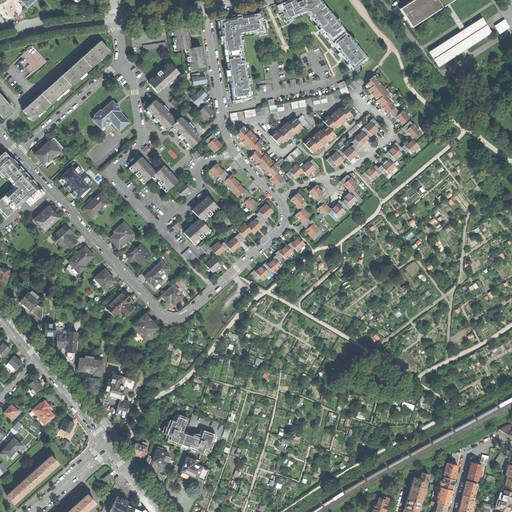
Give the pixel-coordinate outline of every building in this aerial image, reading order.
[(312,16),(325,6),(320,0),(288,0),(278,4),(282,12),(283,12),(283,13),(279,15),(284,26),(290,23),(290,22),(289,20),(301,14),(301,13),(306,11),(308,14),(310,12),(312,16)] [(413,0),(400,9),(412,27),(445,5),(449,3),(453,0),(413,0)] [(445,5),(461,31),(465,28),(449,3),(445,5)] [(325,6),(312,16),(315,19),(314,20),(321,30),(329,40),(330,38),(333,42),(345,32),(343,30),(344,30),(333,17),(331,15),(331,14),(325,6)] [(227,55),(243,52),(240,33),(244,32),(245,34),(259,32),(259,35),(259,36),(268,34),(267,29),(266,22),(261,23),(259,13),(241,16),(241,15),(235,16),(236,17),(232,18),(232,19),(231,19),(230,18),(219,20),(224,49),(226,48),(227,55)] [(461,31),(429,51),(439,66),(492,32),(482,17),(465,28),(461,31)] [(163,27),(130,32),(131,38),(164,33),(163,27)] [(173,48),(174,51),(184,49),(190,48),(188,37),(186,27),(170,30),(171,33),(173,32),(174,38),(172,38),(173,42),(175,42),(176,48),(173,48)] [(345,32),(333,42),(338,48),(336,49),(343,57),(352,69),(366,58),(360,49),(359,50),(357,48),(358,47),(347,34),(345,32)] [(83,56),(82,57),(91,68),(96,63),(96,62),(103,56),(104,56),(109,51),(100,41),(92,48),(91,49),(89,51),(83,56)] [(166,42),(142,46),(144,52),(167,48),(166,42)] [(188,67),(188,70),(204,67),(203,57),(201,46),(190,48),(184,49),(185,52),(187,51),(189,57),(186,57),(187,61),(189,61),(190,67),(188,67)] [(243,52),(227,55),(229,63),(227,63),(230,84),(232,84),(232,87),(233,90),(231,90),(233,101),(243,99),(243,101),(251,100),(250,98),(251,98),(250,95),(243,52)] [(64,74),(61,76),(71,86),(73,83),(85,72),(91,68),(82,57),(80,59),(73,66),(71,67),(70,68),(64,74)] [(149,84),(157,93),(161,89),(162,90),(175,77),(179,73),(170,64),(161,72),(160,71),(158,72),(156,73),(158,75),(149,84)] [(199,73),(191,75),(193,85),(206,83),(205,76),(202,77),(200,77),(199,73)] [(377,100),(386,93),(387,92),(378,81),(379,81),(377,78),(375,79),(373,76),(374,76),(374,75),(369,80),(370,81),(365,85),(366,84),(369,88),(368,89),(367,90),(370,92),(372,90),(373,92),(375,95),(373,96),(377,100),(376,101),(377,100)] [(46,89),(41,93),(51,104),(55,99),(67,88),(68,88),(71,86),(61,76),(59,78),(53,83),(52,84),(50,85),(46,89)] [(355,80),(349,84),(353,90),(359,85),(355,80)] [(340,89),(346,86),(344,81),(337,84),(340,89)] [(340,89),(333,93),(336,99),(349,93),(346,86),(340,89)] [(200,102),(202,100),(201,99),(206,94),(201,89),(195,95),(190,99),(195,104),(199,101),(200,102)] [(30,119),(32,121),(37,116),(37,115),(44,109),(45,109),(51,104),(41,93),(39,96),(33,101),(32,102),(31,103),(24,109),(22,110),(28,117),(27,117),(29,119),(30,119)] [(386,93),(377,100),(380,104),(379,105),(382,108),(383,108),(384,109),(386,111),(385,112),(387,114),(389,112),(395,107),(391,103),(390,104),(387,100),(388,99),(390,97),(389,98),(386,96),(388,95),(386,93)] [(0,115),(3,118),(13,109),(8,104),(5,100),(3,98),(3,97),(0,94),(0,115)] [(326,95),(312,98),(314,105),(328,102),(326,95)] [(175,98),(170,103),(177,110),(182,105),(175,98)] [(305,99),(291,102),(292,109),(306,106),(305,99)] [(91,119),(101,129),(104,126),(104,127),(111,122),(119,131),(130,122),(120,112),(121,111),(118,107),(119,107),(119,105),(118,104),(117,103),(116,103),(115,104),(112,100),(101,110),(100,109),(93,115),(94,116),(91,119)] [(157,121),(166,130),(171,125),(175,122),(171,118),(172,117),(160,104),(159,105),(155,100),(146,108),(155,118),(153,119),(154,121),(156,122),(157,121)] [(201,109),(206,104),(207,103),(205,101),(204,101),(198,106),(201,109)] [(209,107),(206,104),(201,109),(198,112),(205,120),(214,112),(209,107)] [(270,113),(284,111),(283,104),(275,105),(269,106),(270,113)] [(327,126),(331,131),(333,129),(332,128),(335,125),(336,126),(337,127),(341,124),(340,122),(341,121),(342,120),(344,122),(347,118),(349,119),(348,118),(351,115),(348,111),(349,110),(347,107),(345,105),(346,106),(343,108),(342,107),(340,109),(339,108),(329,117),(328,116),(326,118),(326,120),(324,122),(323,121),(327,126)] [(263,115),(262,108),(244,111),(245,118),(263,115)] [(400,113),(395,117),(397,119),(399,121),(401,122),(400,123),(402,125),(410,118),(409,118),(408,119),(405,115),(406,114),(403,110),(400,113)] [(238,120),(236,112),(229,114),(231,121),(238,120)] [(299,123),(301,127),(302,128),(303,128),(306,132),(311,127),(304,119),(305,117),(302,115),(297,119),(300,122),(299,123)] [(183,138),(191,147),(200,139),(196,135),(197,134),(185,121),(184,121),(180,117),(175,122),(171,125),(180,135),(178,136),(179,137),(181,139),(183,138)] [(299,130),(301,127),(299,123),(300,122),(297,119),(295,117),(296,118),(292,122),(291,121),(288,123),(287,122),(284,125),(277,131),(276,130),(274,132),(275,133),(271,137),(270,135),(270,136),(278,144),(281,142),(282,143),(285,140),(286,141),(290,138),(288,136),(289,135),(290,134),(292,136),(296,132),(297,133),(300,131),(299,130)] [(370,121),(377,128),(380,126),(373,118),(370,121)] [(378,130),(377,128),(370,121),(364,127),(365,128),(371,135),(375,132),(378,130)] [(405,131),(406,131),(405,131),(412,124),(410,121),(402,128),(405,131)] [(413,124),(412,124),(405,131),(406,131),(407,133),(408,132),(410,134),(411,136),(411,137),(412,138),(412,139),(420,132),(420,131),(419,132),(416,129),(417,128),(413,124)] [(253,152),(254,153),(259,149),(264,145),(263,145),(260,143),(261,142),(259,140),(258,141),(249,130),(248,131),(246,129),(245,130),(243,127),(244,126),(239,131),(240,132),(236,135),(240,139),(243,143),(245,141),(246,143),(247,144),(245,145),(249,149),(250,149),(251,148),(254,151),(253,152)] [(331,131),(327,126),(326,127),(327,128),(324,130),(323,129),(321,131),(320,130),(317,133),(310,139),(310,138),(307,140),(308,141),(304,144),(303,143),(312,153),(311,152),(314,149),(315,150),(318,148),(319,149),(323,145),(321,144),(322,142),(324,141),(325,143),(329,140),(330,141),(333,138),(332,137),(335,135),(336,136),(331,131)] [(371,135),(365,128),(362,131),(363,132),(368,138),(371,135)] [(368,138),(363,132),(359,135),(358,134),(354,138),(355,139),(362,146),(363,144),(363,143),(364,142),(367,140),(367,141),(369,139),(368,138)] [(215,137),(215,138),(216,137),(213,134),(205,141),(208,144),(215,137)] [(217,140),(215,138),(215,137),(208,144),(207,144),(211,149),(212,148),(215,151),(222,145),(220,143),(220,144),(218,142),(216,140),(217,140)] [(35,155),(43,163),(47,160),(48,161),(51,158),(54,155),(54,154),(58,150),(59,151),(63,148),(54,138),(42,148),(40,149),(39,151),(35,155)] [(409,150),(411,153),(416,150),(415,149),(418,146),(419,147),(419,146),(416,143),(412,139),(412,138),(410,140),(411,141),(409,143),(407,144),(406,144),(405,145),(409,150)] [(352,142),(354,144),(359,149),(362,146),(355,139),(352,142)] [(400,152),(403,149),(401,147),(396,142),(393,145),(394,146),(400,152)] [(142,150),(147,155),(152,150),(148,146),(147,145),(142,150)] [(347,151),(344,154),(347,157),(350,161),(352,159),(351,158),(353,157),(355,155),(356,156),(358,154),(356,152),(351,146),(346,150),(347,151)] [(390,152),(389,151),(388,152),(394,159),(395,160),(402,154),(400,152),(394,146),(390,150),(391,150),(390,152)] [(297,148),(283,160),(288,165),(302,153),(297,148)] [(269,174),(271,177),(276,173),(277,172),(280,169),(279,170),(276,166),(277,165),(275,163),(274,164),(265,154),(264,155),(262,153),(261,154),(258,151),(259,150),(259,149),(254,153),(249,158),(250,157),(253,159),(251,160),(254,164),(255,163),(258,165),(259,166),(261,164),(263,167),(261,169),(264,173),(265,172),(268,175),(269,174)] [(192,154),(196,160),(201,156),(197,150),(192,154)] [(337,153),(344,160),(347,157),(344,154),(343,153),(340,150),(337,153)] [(3,213),(7,216),(18,207),(17,206),(25,200),(24,200),(27,197),(31,203),(42,194),(33,184),(32,185),(29,182),(27,180),(28,179),(18,168),(16,165),(13,161),(10,157),(9,157),(5,152),(0,155),(0,171),(7,179),(9,177),(16,184),(16,186),(8,193),(7,193),(0,199),(0,209),(3,213)] [(336,152),(330,157),(336,164),(337,166),(341,163),(344,160),(337,153),(336,152)] [(394,159),(388,152),(385,155),(389,159),(391,161),(394,159)] [(142,182),(143,184),(151,176),(155,173),(148,165),(141,157),(129,168),(131,170),(133,168),(137,172),(135,174),(138,177),(140,175),(144,180),(142,182)] [(333,167),(336,164),(330,157),(329,157),(326,160),(333,167)] [(315,169),(315,170),(319,167),(312,159),(309,162),(315,169)] [(392,163),(391,161),(389,159),(387,161),(388,162),(386,163),(384,165),(383,164),(381,166),(386,171),(385,171),(388,174),(392,170),(391,169),(395,166),(396,167),(392,163)] [(305,166),(301,169),(303,172),(307,176),(309,174),(308,174),(311,172),(313,170),(313,171),(315,169),(309,162),(308,161),(304,165),(305,166)] [(218,175),(223,171),(222,169),(221,170),(219,168),(218,166),(219,166),(217,163),(210,170),(213,174),(212,175),(216,178),(219,176),(218,175)] [(303,172),(301,169),(300,168),(297,164),(296,164),(297,165),(294,168),(293,167),(289,171),(294,176),(296,179),(297,178),(298,177),(297,176),(301,173),(301,174),(303,172)] [(164,190),(165,192),(178,181),(171,174),(170,173),(163,165),(155,173),(151,176),(153,178),(155,177),(159,181),(157,182),(160,186),(162,184),(166,188),(164,190)] [(379,176),(382,173),(378,168),(375,165),(373,168),(372,168),(378,175),(379,176)] [(78,166),(74,170),(78,175),(83,171),(78,166)] [(99,172),(93,166),(89,169),(95,176),(99,172)] [(372,181),(378,175),(372,168),(373,168),(371,166),(366,171),(365,172),(371,180),(372,181)] [(89,187),(87,185),(82,180),(78,175),(74,170),(71,167),(68,170),(64,173),(65,173),(60,177),(61,178),(65,183),(66,184),(65,185),(66,186),(70,191),(71,191),(72,191),(73,191),(77,196),(78,197),(83,193),(86,190),(89,187)] [(371,180),(365,172),(362,175),(369,183),(368,182),(371,180)] [(279,177),(276,173),(271,177),(270,178),(269,179),(271,181),(272,180),(273,182),(275,184),(274,185),(276,187),(278,185),(281,188),(282,187),(284,189),(288,186),(286,183),(283,180),(284,180),(280,176),(279,177)] [(231,188),(238,182),(236,180),(236,181),(234,180),(232,177),(233,177),(231,175),(229,177),(224,181),(223,182),(227,186),(228,185),(231,188)] [(342,185),(343,184),(350,178),(347,175),(340,181),(342,185)] [(82,180),(87,185),(91,181),(87,176),(82,180)] [(348,190),(350,192),(353,189),(358,185),(357,186),(353,182),(354,181),(351,177),(350,178),(343,184),(345,186),(346,186),(347,187),(349,189),(348,190)] [(238,182),(231,188),(234,192),(233,193),(237,197),(240,194),(245,190),(243,188),(242,189),(239,185),(240,184),(238,182)] [(191,191),(186,185),(183,183),(175,190),(183,198),(187,194),(191,191)] [(189,183),(186,185),(191,191),(192,192),(194,189),(189,183)] [(315,200),(316,199),(321,195),(323,193),(322,191),(321,191),(319,189),(317,188),(318,187),(316,185),(308,192),(309,192),(310,191),(313,195),(312,196),(315,200)] [(353,189),(350,192),(356,199),(359,197),(360,198),(353,189)] [(453,197),(458,203),(467,197),(462,190),(453,197)] [(357,200),(356,199),(350,192),(346,196),(343,198),(345,199),(351,206),(357,200)] [(89,215),(91,217),(100,209),(102,211),(110,204),(101,193),(85,207),(89,211),(87,212),(89,215)] [(243,202),(251,196),(248,193),(243,197),(240,199),(243,202)] [(295,206),(297,208),(304,201),(305,201),(302,197),(301,197),(297,194),(290,200),(292,202),(293,201),(296,205),(295,206)] [(192,210),(199,218),(203,223),(205,221),(203,219),(207,215),(209,217),(212,214),(211,212),(215,208),(217,210),(218,208),(207,196),(199,204),(192,210)] [(252,198),(251,196),(243,202),(242,203),(246,207),(247,206),(251,210),(258,204),(256,202),(255,203),(254,201),(251,199),(252,198)] [(351,207),(351,206),(345,199),(342,202),(346,207),(348,209),(351,207)] [(343,210),(346,207),(342,202),(340,200),(337,203),(338,204),(343,210)] [(304,201),(297,208),(296,208),(299,211),(302,209),(303,208),(307,205),(304,201)] [(328,212),(331,210),(330,208),(329,208),(327,206),(326,205),(326,204),(325,202),(320,206),(317,209),(320,213),(321,212),(324,216),(328,212)] [(345,212),(343,210),(338,204),(335,206),(331,210),(337,216),(339,218),(345,212)] [(258,211),(259,211),(265,219),(267,217),(267,216),(269,214),(271,213),(273,212),(267,205),(263,208),(262,207),(258,211)] [(34,220),(44,231),(58,218),(54,212),(48,207),(34,220)] [(305,212),(302,209),(299,211),(295,215),(296,215),(297,217),(298,216),(301,220),(300,220),(302,223),(307,218),(310,216),(307,212),(305,212)] [(337,216),(331,210),(328,212),(334,219),(337,216)] [(258,217),(263,222),(266,219),(265,219),(259,211),(256,214),(258,217)] [(184,233),(195,245),(197,243),(195,241),(199,237),(200,239),(204,236),(202,234),(206,231),(208,233),(210,231),(203,223),(199,218),(191,226),(184,233)] [(251,223),(248,226),(252,231),(251,231),(254,234),(256,232),(255,231),(257,229),(259,228),(260,229),(262,227),(260,225),(255,219),(251,222),(251,223)] [(310,221),(304,226),(307,229),(314,223),(312,219),(310,221)] [(173,227),(177,232),(182,227),(178,222),(173,227)] [(115,243),(119,248),(128,239),(133,234),(123,223),(114,231),(116,233),(110,238),(115,243)] [(311,237),(319,230),(320,230),(314,223),(307,229),(305,230),(309,234),(309,235),(310,236),(311,237)] [(250,233),(251,231),(252,231),(248,226),(247,226),(245,224),(242,227),(241,226),(237,230),(240,233),(244,238),(246,236),(245,235),(247,234),(249,232),(250,233)] [(63,241),(69,248),(77,241),(70,234),(72,233),(68,229),(65,225),(53,237),(57,241),(61,238),(63,241)] [(321,233),(319,230),(311,237),(314,240),(321,233)] [(237,235),(241,241),(245,238),(244,238),(240,233),(237,235)] [(292,242),(290,243),(295,248),(297,251),(301,248),(301,247),(304,243),(298,236),(296,238),(297,239),(293,242),(292,242)] [(239,243),(234,238),(233,238),(229,241),(230,242),(227,245),(229,247),(228,248),(233,252),(235,251),(234,250),(236,248),(238,247),(241,245),(239,243)] [(225,250),(221,245),(218,242),(214,245),(215,246),(211,249),(212,250),(215,254),(217,256),(220,255),(219,254),(221,252),(222,251),(223,251),(225,250)] [(200,247),(207,255),(212,250),(211,249),(210,248),(205,243),(200,247)] [(130,260),(130,261),(134,258),(140,264),(150,255),(140,244),(136,248),(127,257),(129,259),(130,260)] [(292,251),(287,245),(286,244),(286,245),(284,246),(285,247),(281,250),(280,249),(279,251),(278,251),(283,256),(285,259),(290,255),(289,254),(292,251)] [(74,267),(79,272),(84,268),(82,266),(93,256),(88,251),(85,247),(69,262),(74,267)] [(189,258),(194,253),(189,248),(182,255),(186,260),(189,258)] [(200,260),(194,253),(189,258),(195,265),(199,262),(200,260)] [(217,269),(221,265),(216,260),(213,257),(205,265),(208,268),(213,273),(217,269)] [(216,260),(221,265),(221,266),(224,264),(218,257),(216,260)] [(278,263),(274,258),(272,260),(273,260),(269,264),(268,263),(266,265),(271,271),(272,272),(276,268),(277,269),(281,266),(278,263)] [(150,282),(154,286),(162,280),(159,277),(168,269),(162,262),(153,270),(152,270),(145,277),(147,279),(150,282)] [(271,271),(266,265),(265,263),(262,266),(269,273),(271,271)] [(269,273),(262,266),(260,267),(259,268),(255,272),(261,278),(263,280),(269,274),(269,273)] [(5,282),(7,282),(8,278),(9,278),(11,273),(9,272),(10,270),(0,267),(0,280),(2,281),(1,281),(5,282)] [(94,278),(104,290),(114,281),(109,275),(104,269),(94,278)] [(261,278),(255,272),(254,270),(251,273),(252,273),(258,280),(261,278)] [(171,301),(174,305),(179,300),(183,296),(174,286),(162,296),(164,298),(166,300),(168,298),(171,301)] [(31,311),(41,319),(41,320),(43,313),(43,306),(39,307),(36,305),(39,302),(36,299),(38,296),(31,291),(29,294),(27,292),(19,301),(22,304),(22,305),(22,304),(25,307),(29,310),(31,311)] [(106,307),(114,316),(120,311),(124,316),(134,308),(129,303),(132,300),(128,295),(124,291),(106,307)] [(133,326),(144,339),(157,328),(150,320),(145,315),(133,326)] [(55,336),(55,324),(50,324),(45,324),(45,328),(45,331),(44,336),(49,336),(55,336)] [(59,334),(57,334),(56,347),(62,347),(67,348),(66,357),(70,361),(72,361),(73,361),(74,352),(75,352),(77,332),(68,332),(63,332),(59,332),(59,334)] [(100,348),(110,350),(112,343),(102,340),(100,348)] [(0,346),(0,354),(3,357),(10,349),(7,346),(3,343),(0,346)] [(107,362),(129,367),(131,360),(109,355),(107,362)] [(8,362),(16,369),(22,363),(18,359),(15,356),(14,356),(8,362)] [(78,370),(93,372),(94,360),(95,357),(85,356),(85,359),(79,358),(78,370)] [(96,375),(101,375),(102,366),(103,366),(104,361),(94,360),(93,372),(92,374),(96,375)] [(131,383),(125,382),(126,378),(109,373),(107,382),(103,397),(105,398),(107,398),(106,399),(106,401),(107,402),(107,403),(108,404),(110,405),(111,405),(113,405),(114,405),(115,404),(116,403),(116,402),(117,401),(119,402),(120,399),(121,394),(125,395),(127,388),(129,389),(131,383)] [(33,389),(36,392),(42,387),(38,382),(36,380),(35,379),(29,384),(33,389)] [(120,414),(125,416),(129,402),(120,399),(119,402),(116,413),(120,414)] [(38,417),(39,418),(49,410),(47,408),(50,406),(48,404),(47,403),(45,401),(41,404),(40,404),(32,410),(38,417)] [(4,413),(11,419),(14,414),(16,416),(20,412),(11,405),(9,407),(6,410),(4,413)] [(49,410),(39,418),(44,424),(50,419),(54,416),(49,410)] [(171,443),(177,445),(177,443),(188,447),(193,435),(183,431),(188,418),(178,414),(176,422),(170,419),(167,427),(167,426),(164,434),(169,435),(167,441),(171,443)] [(44,424),(39,418),(38,417),(36,418),(37,420),(44,427),(52,421),(50,419),(44,424)] [(60,428),(69,433),(74,423),(65,419),(63,423),(61,426),(60,428)] [(13,428),(16,431),(22,425),(18,422),(13,428)] [(511,426),(511,424),(510,423),(498,429),(507,434),(511,426)] [(200,453),(204,455),(206,449),(210,450),(216,435),(203,430),(201,435),(198,434),(197,434),(196,434),(194,434),(193,435),(188,447),(188,448),(195,451),(195,452),(200,453)] [(8,444),(15,451),(18,448),(21,445),(13,438),(11,441),(8,444)] [(139,457),(143,458),(147,447),(145,446),(146,444),(142,442),(141,445),(135,442),(133,449),(131,454),(132,454),(133,456),(135,457),(136,456),(139,457)] [(2,450),(3,451),(9,457),(12,459),(15,456),(13,454),(15,451),(8,444),(5,447),(2,450)] [(159,465),(164,466),(164,465),(166,461),(169,462),(170,457),(167,456),(168,454),(163,452),(164,449),(157,446),(152,461),(155,462),(159,463),(159,465)] [(0,454),(6,460),(9,457),(3,451),(0,453),(0,454)] [(457,465),(460,453),(454,451),(453,452),(450,463),(457,465)] [(507,455),(501,452),(493,463),(499,467),(507,455)] [(482,454),(480,461),(483,462),(487,463),(489,456),(482,454)] [(51,456),(41,464),(40,465),(38,466),(39,467),(29,476),(36,483),(58,463),(51,456)] [(183,477),(201,488),(209,470),(201,467),(201,466),(194,464),(195,461),(187,457),(179,475),(183,477)] [(455,472),(457,465),(450,463),(446,462),(442,477),(453,479),(455,472)] [(480,469),(481,464),(473,462),(471,462),(469,470),(467,478),(477,481),(478,476),(480,476),(481,470),(480,469)] [(411,484),(425,488),(429,474),(424,473),(422,473),(421,474),(419,479),(414,477),(413,477),(412,480),(411,484)] [(103,479),(106,484),(113,479),(109,474),(103,479)] [(495,477),(485,475),(483,481),(494,484),(495,477)] [(29,476),(19,484),(17,485),(16,486),(16,487),(6,496),(13,503),(36,483),(29,476)] [(452,484),(453,479),(442,477),(441,480),(440,480),(439,484),(441,484),(440,487),(441,487),(451,490),(452,484)] [(464,488),(462,495),(473,498),(477,484),(466,481),(464,488)] [(423,492),(425,488),(411,484),(409,491),(407,498),(420,502),(421,499),(422,495),(423,492)] [(449,497),(451,490),(441,487),(439,492),(438,492),(437,497),(438,497),(437,503),(447,505),(449,497)] [(511,494),(511,491),(503,489),(501,497),(500,497),(500,499),(510,502),(511,497),(511,494)] [(87,494),(79,501),(78,502),(76,503),(77,504),(69,510),(70,511),(83,511),(94,503),(95,502),(87,494)] [(461,502),(458,511),(463,511),(469,511),(470,510),(471,511),(472,507),(471,507),(472,505),(473,505),(474,501),(473,501),(473,498),(462,495),(461,502)] [(376,505),(373,504),(372,508),(384,511),(387,505),(389,498),(382,496),(382,498),(380,497),(379,498),(378,498),(376,505)] [(109,511),(120,511),(126,501),(120,498),(117,497),(109,511)] [(417,511),(418,510),(419,506),(420,502),(407,498),(406,503),(404,509),(414,511),(417,511)] [(509,506),(510,502),(500,499),(499,500),(500,500),(497,509),(507,511),(509,506)] [(132,511),(135,509),(127,505),(128,502),(126,501),(120,511),(132,511)] [(447,505),(437,503),(436,506),(435,511),(434,511),(433,511),(445,511),(447,505)]
